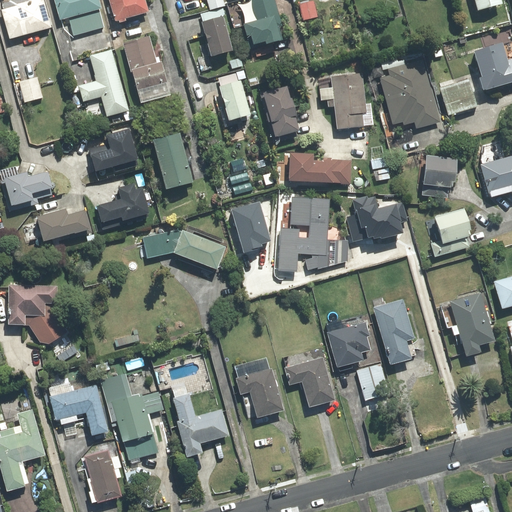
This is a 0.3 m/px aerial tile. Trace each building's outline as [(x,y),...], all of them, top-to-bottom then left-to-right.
[(43,0),(36,0),(4,9),(11,37),(51,26),(43,0)] [(55,0),(61,18),(70,16),(75,33),(103,26),(98,8),(101,7),(98,0),(55,0)] [(111,0),(117,19),(148,10),(144,0),(111,0)] [(223,0),(209,0),(212,9),(225,5),(223,0)] [(274,0),(254,0),(251,1),(257,22),(247,24),(253,47),(282,40),(279,26),(282,26),(274,0)] [(501,0),(475,0),(478,9),(502,2),(501,0)] [(314,1),(302,4),(305,19),(317,16),(314,1)] [(223,18),(205,23),(214,54),(232,49),(223,18)] [(150,37),(126,44),(138,89),(167,81),(162,62),(157,63),(150,37)] [(485,77),(442,89),(449,114),(477,106),(472,89),(484,85),(485,88),(511,80),(511,65),(509,66),(503,44),(477,51),(485,77)] [(128,110),(111,51),(92,56),(99,81),(81,86),(85,100),(103,95),(108,115),(128,110)] [(439,120),(422,62),(390,71),(391,76),(383,78),(395,121),(404,119),(406,123),(417,120),(418,126),(439,120)] [(362,75),(335,78),(341,127),(364,124),(362,112),(366,112),(362,75)] [(38,77),(19,82),(20,85),(17,86),(22,103),(43,97),(38,77)] [(240,79),(221,84),(231,119),(250,113),(240,79)] [(287,86),(262,93),(274,136),(299,129),(287,86)] [(112,143),(91,149),(97,170),(137,159),(129,130),(110,136),(112,143)] [(180,135),(155,141),(167,187),(192,181),(180,135)] [(386,164),(381,147),(372,149),(376,166),(386,164)] [(312,155),(294,154),(292,178),(350,182),(351,161),(312,159),(312,155)] [(511,159),(484,167),(490,190),(511,183),(511,159)] [(454,167),(425,163),(422,192),(450,196),(454,167)] [(28,174),(3,181),(11,209),(37,203),(36,198),(55,193),(49,172),(29,177),(28,174)] [(246,172),(228,177),(235,199),(253,194),(246,172)] [(118,201),(100,206),(106,229),(150,216),(142,188),(136,190),(135,185),(121,189),(123,194),(117,196),(118,201)] [(327,243),(329,200),(293,198),(292,222),(311,223),(310,240),(299,239),(299,229),(281,228),(279,268),(298,269),(299,253),(321,254),(320,265),(346,258),(347,245),(327,243)] [(66,211),(39,219),(45,239),(89,226),(85,211),(68,215),(66,211)] [(462,214),(427,223),(436,256),(471,246),(462,214)] [(184,231),(182,236),(181,231),(146,239),(150,257),(177,251),(217,266),(225,247),(184,231)] [(511,278),(496,283),(503,308),(511,305),(511,278)] [(57,287),(12,286),(11,322),(30,322),(42,341),(49,342),(67,331),(57,315),(57,287)] [(481,295),(452,303),(467,354),(480,350),(478,343),(494,339),(481,295)] [(404,300),(375,309),(391,362),(410,357),(405,340),(415,337),(404,300)] [(366,323),(331,333),(339,364),(363,357),(361,351),(371,348),(367,336),(370,335),(366,323)] [(322,361),(288,370),(292,383),(304,379),(311,404),(333,398),(322,361)] [(382,366),(359,373),(369,411),(392,404),(382,366)] [(272,370),(239,379),(243,392),(252,389),(259,416),(282,409),(272,370)] [(109,429),(97,386),(52,398),(58,417),(89,409),(96,433),(109,429)] [(156,393),(115,404),(130,460),(158,452),(147,411),(160,407),(156,393)] [(190,396),(177,400),(191,451),(201,448),(200,442),(228,434),(222,411),(196,418),(190,396)] [(5,438),(0,439),(0,452),(10,488),(29,483),(22,458),(43,452),(32,412),(20,415),(23,427),(4,432),(5,438)] [(109,451),(86,457),(98,500),(120,494),(109,451)]
